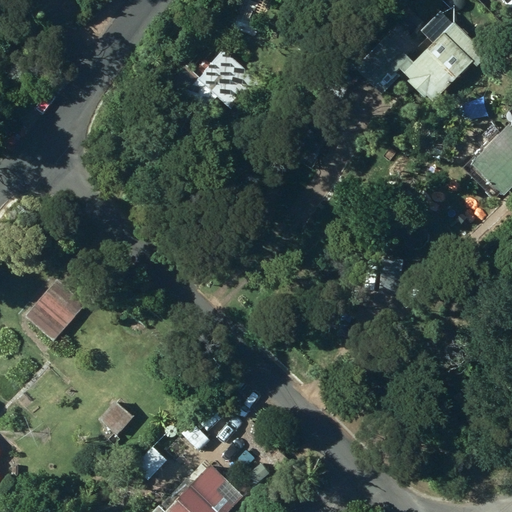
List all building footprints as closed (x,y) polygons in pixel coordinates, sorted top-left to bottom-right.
[(489,63),(454,28),(441,41),(435,35),(427,43),(434,50),(425,58),(427,61),(415,72),(386,43),(353,75),(381,102),(403,80),(409,87),(407,88),(429,111),(473,68),(478,73),(489,63)] [(219,52),(181,94),(199,111),(213,96),(225,107),(245,85),(224,66),(229,61),(219,52)] [(511,141),(505,135),(467,174),(502,208),(511,197),(511,141)] [(398,297),(400,264),(377,263),(375,295),(398,297)] [(59,279),(28,317),(56,341),(88,303),(59,279)] [(118,402),(101,420),(119,436),(135,418),(118,402)] [(131,458),(146,474),(168,453),(153,437),(131,458)] [(230,511),(236,506),(219,490),(227,481),(217,470),(209,478),(205,474),(195,484),(189,478),(164,505),(170,510),(168,511),(230,511)]
